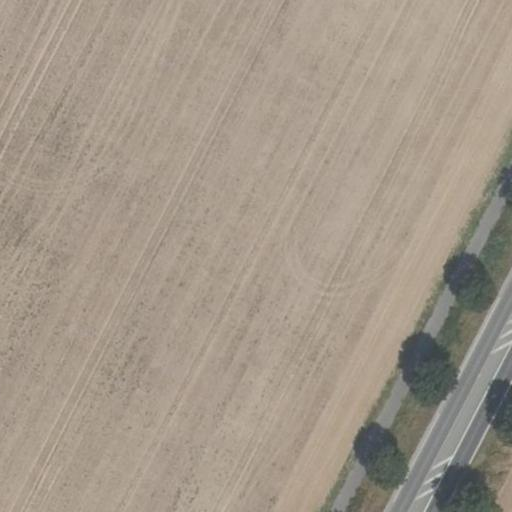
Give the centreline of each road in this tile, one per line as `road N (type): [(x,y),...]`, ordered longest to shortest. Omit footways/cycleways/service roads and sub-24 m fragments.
road 1 (primary): [(511,292),(397,511)]
road 2 (primary): [(433,511),(511,361)]
